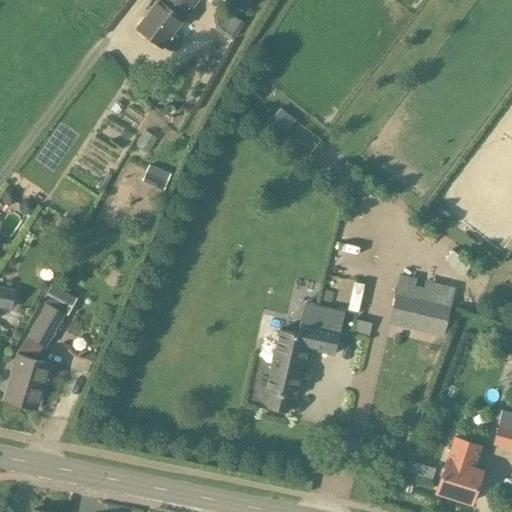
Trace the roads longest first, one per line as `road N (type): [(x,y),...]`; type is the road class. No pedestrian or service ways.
road 1 (tertiary): [(0,456),(285,511)]
road 2 (residential): [(0,181),(104,44)]
